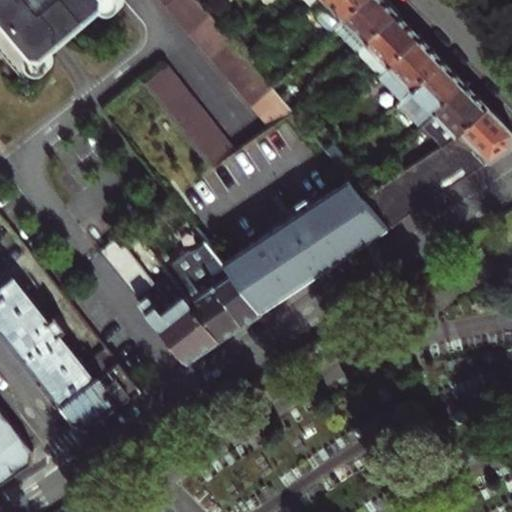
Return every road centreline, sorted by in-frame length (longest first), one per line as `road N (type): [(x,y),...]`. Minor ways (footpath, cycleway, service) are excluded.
road 1 (tertiary): [(511,175),(73,453)]
road 2 (residential): [(421,0),(511,93)]
